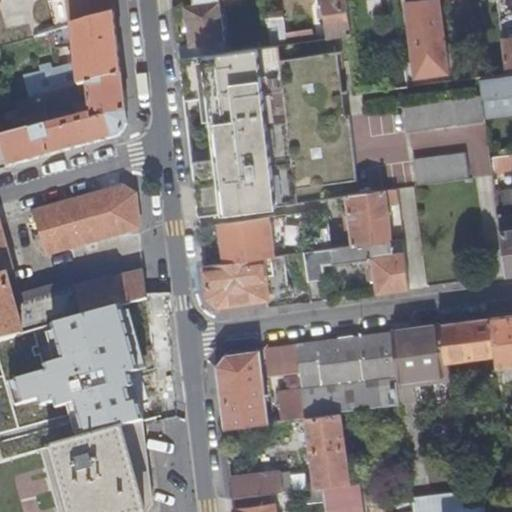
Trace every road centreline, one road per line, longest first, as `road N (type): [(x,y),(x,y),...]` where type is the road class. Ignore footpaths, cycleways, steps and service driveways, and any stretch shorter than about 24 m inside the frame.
road 1 (residential): [(190,339),(511,296)]
road 2 (tertiary): [(165,152),(190,339)]
road 3 (tertiary): [(190,339),(208,511)]
road 4 (residential): [(165,152),(0,195)]
road 5 (tertiary): [(148,0),(165,152)]
